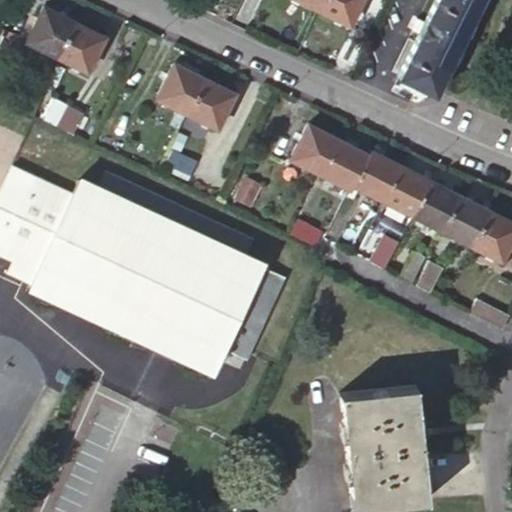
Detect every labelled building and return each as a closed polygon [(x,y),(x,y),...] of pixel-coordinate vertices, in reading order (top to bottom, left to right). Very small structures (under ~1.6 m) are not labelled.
[(296,0),(316,10),(321,0),(296,0)] [(321,0),(316,10),(348,26),(359,0),(321,0)] [(476,0),(433,0),(397,75),(432,92),(476,0)] [(56,55),(71,23),(41,7),(25,40),(56,55)] [(100,37),(71,23),(56,55),(84,69),(100,37)] [(199,79),(198,79),(170,65),(154,98),(183,112),(199,79)] [(199,79),(183,112),(213,127),(229,94),(199,79)] [(43,123),(72,136),(83,116),(53,102),(43,123)] [(288,158),(318,174),(335,140),(304,124),(288,158)] [(178,137),(170,154),(177,156),(184,140),(178,137)] [(318,174),(347,189),(349,186),(363,154),(335,140),(318,174)] [(366,151),(363,154),(349,186),(378,201),(395,166),(366,151)] [(177,156),(170,154),(162,172),(186,183),(193,165),(177,156)] [(395,166),(378,201),(408,216),(425,182),(395,166)] [(35,273),(70,197),(10,169),(0,190),(0,257),(10,262),(35,273)] [(258,187),(243,180),(232,202),(249,209),(258,187)] [(455,196),(425,182),(408,216),(438,231),(455,196)] [(75,184),(70,197),(35,273),(30,285),(214,371),(261,269),(75,184)] [(468,246),(485,211),(455,196),(438,231),(468,246)] [(511,233),(511,225),(485,211),(468,246),(499,261),(511,233)] [(422,258),(410,252),(400,275),(411,281),(422,258)] [(30,285),(35,273),(10,262),(6,273),(30,285)] [(426,264),(414,287),(427,294),(438,270),(426,264)] [(499,332),(505,316),(472,300),(465,314),(499,332)] [(425,500),(420,457),(412,387),(337,393),(350,507),(425,500)]
